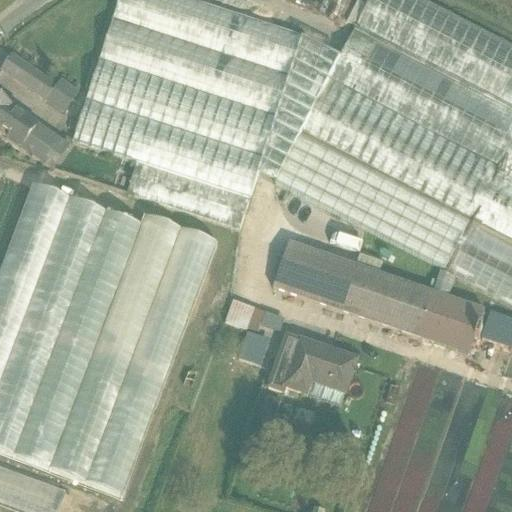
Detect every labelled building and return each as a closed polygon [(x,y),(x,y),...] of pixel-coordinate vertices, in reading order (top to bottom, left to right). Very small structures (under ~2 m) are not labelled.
[(302,40),(180,0),(119,0),(72,146),(136,167),(126,197),(239,234),(257,178),(301,42),(302,40)] [(282,14),(238,0),(235,0),(231,14),(277,29),(282,14)] [(511,112),(511,118),(356,36),(341,63),(303,135),(511,244),(511,48),(419,0),(374,0),(358,31),(511,112)] [(301,42),(257,178),(275,188),(303,135),(341,63),(301,42)] [(57,88),(12,57),(0,74),(64,118),(79,95),(61,82),(57,88)] [(37,129),(0,103),(0,138),(21,153),(37,129)] [(63,146),(37,129),(21,153),(50,170),(54,172),(69,151),(62,147),(63,146)] [(432,298),(289,248),(274,293),(469,361),(485,316),(448,303),(455,283),(511,311),(511,244),(303,135),(275,188),(440,275),(432,298)] [(141,230),(33,189),(0,276),(0,455),(121,501),(216,248),(144,220),(141,230)] [(254,312),(233,304),(225,326),(246,333),(247,332),(254,312)] [(265,316),(254,312),(247,332),(258,334),(265,316)] [(284,323),(265,316),(261,328),(280,335),(284,323)] [(511,354),(511,337),(488,329),(482,345),(511,355),(511,354)] [(300,344),(286,339),(278,362),(292,367),(300,344)] [(267,347),(247,340),(239,362),(259,369),(267,347)] [(357,363),(300,343),(300,344),(292,367),(283,391),(285,391),(301,397),(305,383),(345,397),(357,363)] [(292,367),(278,362),(268,392),(283,397),(285,391),(283,391),(292,367)]
